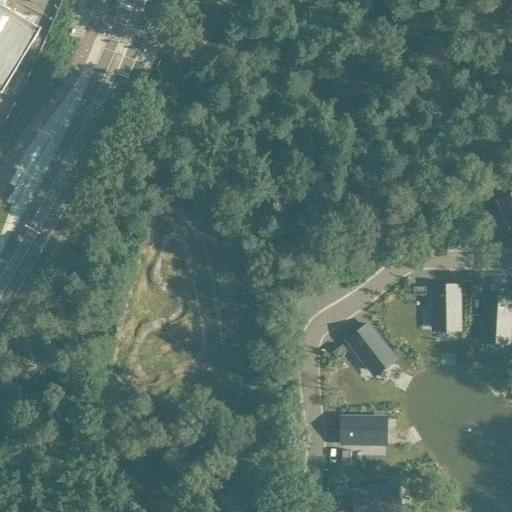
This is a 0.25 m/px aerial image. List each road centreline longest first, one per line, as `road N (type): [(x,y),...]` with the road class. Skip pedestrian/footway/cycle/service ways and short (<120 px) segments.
road 1 (secondary): [(0,307),(88,156),(151,0)]
road 2 (secondary): [(127,0),(67,145),(0,267)]
